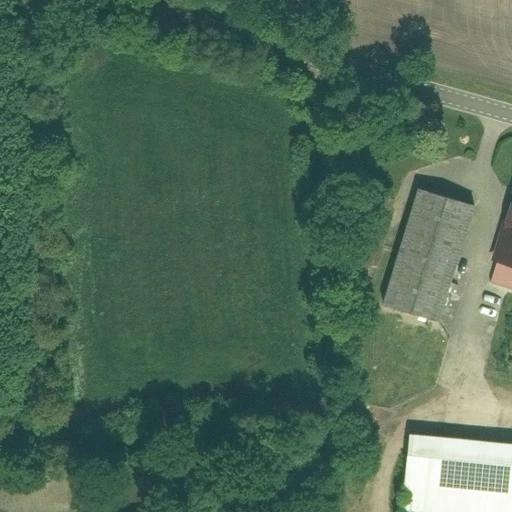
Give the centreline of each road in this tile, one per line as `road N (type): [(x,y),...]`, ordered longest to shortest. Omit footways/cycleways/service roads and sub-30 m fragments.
road 1 (residential): [(95,0),(511,114)]
road 2 (track): [(381,511),(391,440),(426,414),(511,431)]
